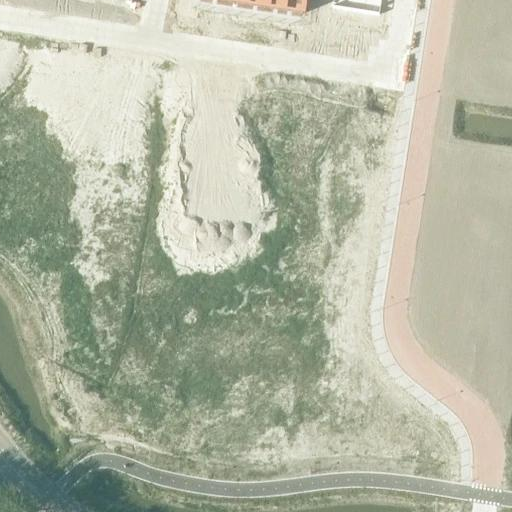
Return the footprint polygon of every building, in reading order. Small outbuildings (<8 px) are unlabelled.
[(241,0),(241,5),(261,8),(262,0),(241,0)] [(262,0),(261,8),(281,11),(283,0),(262,0)] [(283,0),(281,11),(302,14),(304,0),(283,0)] [(331,0),(330,10),(338,11),(346,12),(354,14),(362,15),(371,16),(379,17),(381,0),(331,0)] [(330,10),(328,21),(336,22),(338,11),(330,10)] [(338,11),(336,22),(345,23),(346,12),(338,11)] [(346,12),(345,23),(353,24),(354,14),(346,12)] [(354,14),(353,24),(361,26),(362,15),(354,14)] [(362,15),(361,26),(369,27),(371,16),(362,15)] [(371,16),(369,27),(377,28),(379,17),(371,16)]
